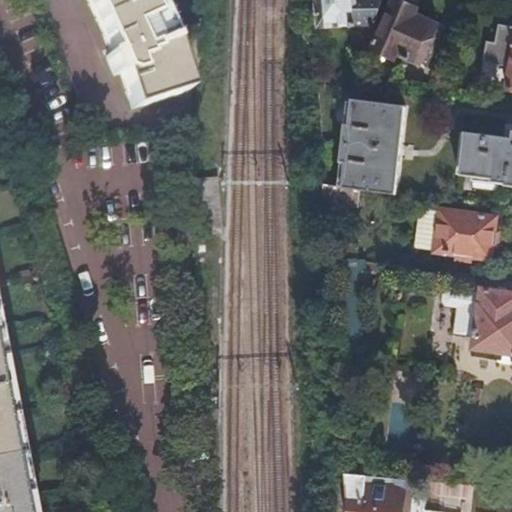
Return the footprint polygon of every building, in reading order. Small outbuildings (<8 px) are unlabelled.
[(87,0),(112,55),(105,57),(112,76),(120,73),(131,111),(186,94),(182,76),(190,73),(181,41),(162,0),(87,0)] [(317,0),(319,25),(376,21),(382,0),(317,0)] [(419,8),(458,26),(466,6),(468,0),(410,0),(409,4),(400,0),(394,0),(371,50),(396,62),(399,56),(421,66),(438,27),(416,15),(419,8)] [(487,0),(468,0),(466,6),(482,13),(487,0)] [(508,92),(511,92),(511,26),(498,24),(495,42),(487,41),(484,62),(511,66),(508,92)] [(346,184),(367,187),(396,192),(406,106),(355,100),(352,125),(347,124),(343,160),(349,161),(346,184)] [(511,132),(511,133),(509,146),(460,138),(453,183),(511,192),(511,132)] [(215,175),(193,176),(196,232),(217,230),(215,175)] [(324,181),(325,200),(364,206),(367,187),(346,184),(324,181)] [(420,236),(437,238),(441,210),(424,207),(420,236)] [(441,210),(437,238),(435,251),(490,259),(496,218),(441,210)] [(337,241),(335,253),(355,257),(357,244),(337,241)] [(357,284),(339,285),(343,334),(361,332),(357,284)] [(511,293),(480,288),(480,293),(458,289),(457,290),(454,289),(450,291),(448,300),(451,303),(455,303),(451,331),(473,335),(471,348),(511,354),(511,293)] [(32,511),(0,351),(0,511),(32,511)] [(396,375),(388,457),(415,459),(423,377),(396,375)] [(422,481),(346,473),(348,511),(405,511),(407,491),(420,493),(422,481)]
